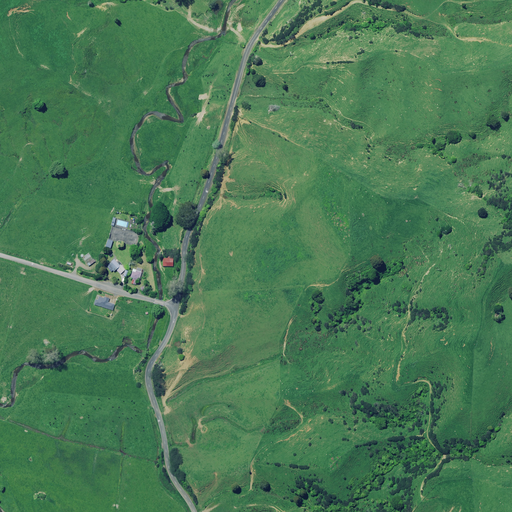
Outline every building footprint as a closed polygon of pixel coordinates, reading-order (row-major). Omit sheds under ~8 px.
[(92,252),(84,241),(77,246),(86,257),(92,252)] [(120,259),(110,248),(102,255),(108,261),(111,258),(116,263),(120,259)] [(172,253),(162,253),(162,262),(173,262),(172,253)] [(138,264),(128,261),(125,269),(135,272),(138,264)] [(109,306),(108,299),(105,300),(105,299),(102,299),(102,300),(96,301),(97,308),(102,307),(102,308),(104,308),(104,307),(109,306)]
